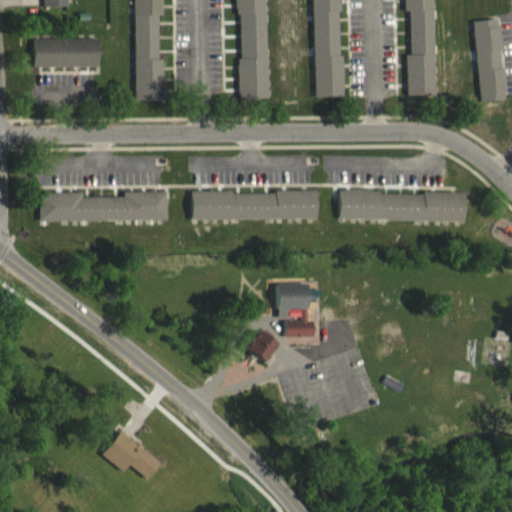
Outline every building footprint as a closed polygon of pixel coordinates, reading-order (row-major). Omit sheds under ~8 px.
[(63,0),(41,0),(42,17),(64,16),(63,0)] [(158,0),(130,0),(130,110),(159,110),(159,68),(154,68),(154,24),(158,24),(158,0)] [(233,0),(235,109),(263,109),(261,0),(233,0)] [(308,0),(311,107),(338,106),(336,0),(308,0)] [(402,0),(405,106),(432,105),(429,0),(402,0)] [(475,111),(501,110),(496,29),(469,30),(475,111)] [(29,49),(30,77),(94,76),(94,48),(29,49)] [(36,231),(163,230),(162,201),(119,202),(119,206),(78,206),(78,202),(35,202),(36,231)] [(186,202),(186,229),(311,228),(311,201),(186,202)] [(459,203),(335,201),(334,229),(459,231),(459,203)] [(272,294),(272,319),(296,319),(296,330),(280,330),(281,347),(309,346),(309,330),(317,330),(316,317),(344,316),(344,304),(316,304),(316,314),(304,314),(303,293),(272,294)] [(271,352),(252,340),(240,359),(260,371),(271,352)] [(157,471),(116,440),(97,465),(119,481),(124,474),(143,489),(157,471)]
